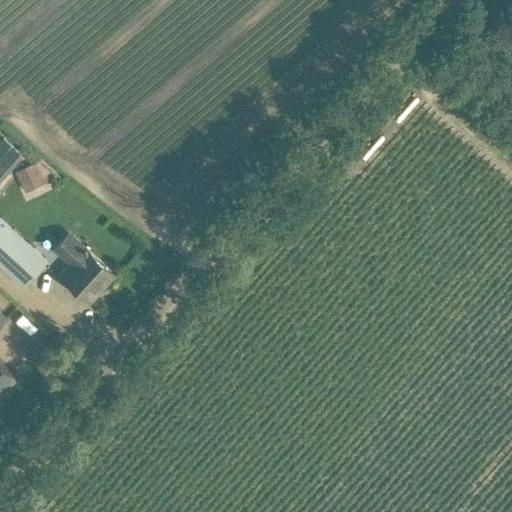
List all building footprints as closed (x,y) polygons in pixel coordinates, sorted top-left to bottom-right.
[(0,174),(22,150),(5,134),(0,139),(0,174)] [(48,156),(17,171),(26,189),(56,174),(48,156)] [(32,197),(54,186),(50,178),(28,190),(32,197)] [(0,217),(0,263),(23,285),(46,260),(0,217)] [(67,261),(58,271),(90,298),(105,282),(102,280),(112,269),(70,230),(53,247),(67,261)] [(0,360),(0,393),(16,376),(17,377),(18,376),(0,360)]
